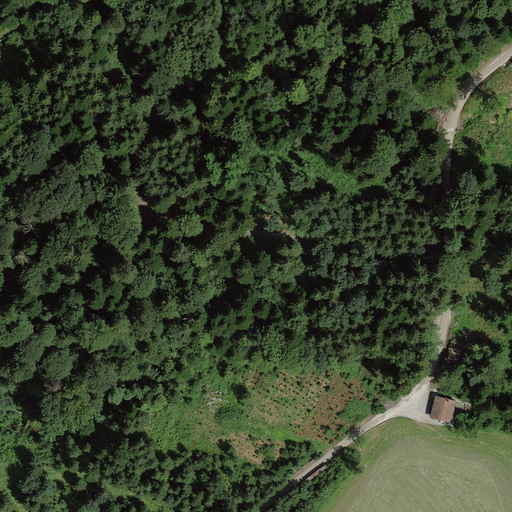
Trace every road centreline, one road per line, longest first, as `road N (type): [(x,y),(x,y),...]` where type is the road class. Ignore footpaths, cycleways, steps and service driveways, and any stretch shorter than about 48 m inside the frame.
road 1 (track): [(451,278),(358,246),(259,232),(0,222)]
road 2 (track): [(451,278),(427,381),(259,511)]
road 3 (track): [(511,50),(475,81),(454,118),(451,278)]
